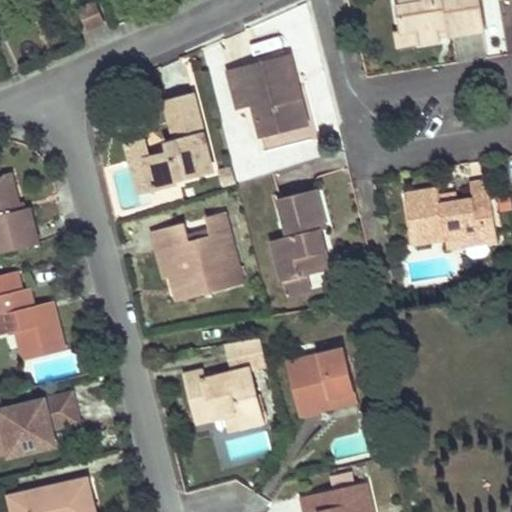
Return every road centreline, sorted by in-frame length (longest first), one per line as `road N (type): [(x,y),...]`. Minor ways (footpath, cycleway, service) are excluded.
road 1 (residential): [(165,511),(51,80)]
road 2 (residential): [(344,89),(365,155),(511,131)]
road 3 (residential): [(51,80),(228,0)]
road 4 (residential): [(508,65),(344,89)]
